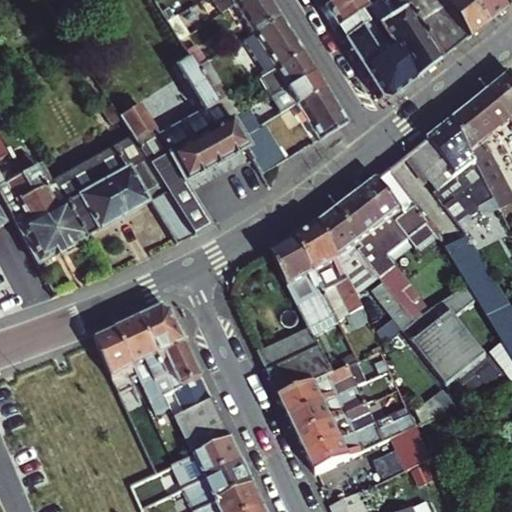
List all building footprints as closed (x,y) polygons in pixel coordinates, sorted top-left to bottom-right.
[(168,10),(162,0),(159,0),(154,3),(161,14),(168,10)] [(211,0),(221,14),(234,6),(243,0),(211,0)] [(251,35),(280,17),(268,0),(243,0),(234,6),(251,35)] [(332,0),(322,7),(334,27),(365,8),(377,0),(332,0)] [(385,41),(390,48),(412,83),(439,62),(398,0),(380,0),(390,16),(375,25),(380,33),(385,41)] [(438,0),(398,0),(439,62),(467,40),(438,0)] [(438,0),(467,40),(488,25),(468,0),(438,0)] [(468,0),(488,25),(508,9),(501,0),(468,0)] [(511,5),(511,0),(501,0),(508,9),(511,5)] [(360,27),(372,20),(365,8),(334,27),(341,38),(360,27)] [(302,52),(280,17),(251,35),(273,70),(302,52)] [(341,38),(377,97),(386,103),(412,83),(390,48),(377,55),(360,27),(341,38)] [(184,37),(179,29),(172,33),(177,41),(184,37)] [(381,44),(385,41),(380,33),(376,36),(381,44)] [(184,37),(177,41),(188,58),(195,70),(205,63),(191,40),(187,42),(184,37)] [(285,90),(314,72),(302,52),(273,70),(285,90)] [(188,58),(173,67),(199,113),(159,139),(140,109),(121,119),(131,135),(191,233),(206,225),(181,183),(243,149),(238,141),(230,127),(228,125),(220,112),(216,105),(203,84),(195,70),(188,58)] [(314,72),(285,90),(295,105),(323,87),(314,72)] [(219,92),(223,90),(215,77),(203,84),(216,105),(224,101),(219,92)] [(511,126),(511,127),(511,80),(510,78),(488,96),(511,126)] [(295,105),(316,140),(345,122),(323,87),(295,105)] [(485,146),(511,126),(488,96),(452,123),(488,194),(492,202),(499,215),(511,208),(511,199),(491,158),(485,146)] [(228,107),(224,101),(216,105),(220,112),(228,107)] [(271,108),(253,119),(251,115),(230,127),(238,141),(254,131),(276,116),(271,108)] [(488,194),(452,123),(428,142),(464,187),(485,214),(490,211),(486,205),(492,202),(488,194)] [(244,151),(260,141),(254,131),(238,141),(243,149),(244,151)] [(131,135),(49,182),(51,185),(81,239),(148,203),(171,243),(191,233),(131,135)] [(268,154),(260,141),(244,151),(252,165),(268,154)] [(464,187),(428,142),(408,158),(436,191),(432,194),(441,206),(452,199),(453,196),(464,187)] [(43,188),(25,154),(10,162),(59,252),(81,239),(51,185),(43,188)] [(259,175),(275,165),(268,154),(252,165),(259,175)] [(0,167),(0,177),(4,184),(0,185),(0,199),(35,265),(59,252),(10,162),(0,167)] [(319,226),(356,302),(439,241),(432,229),(389,173),(343,208),(319,226)] [(356,302),(319,226),(293,240),(335,313),(337,317),(358,305),(356,302)] [(335,313),(293,240),(269,254),(308,328),(335,313)] [(511,313),(467,241),(447,254),(511,363),(511,313)] [(386,288),(374,298),(449,393),(489,362),(455,319),(442,330),(434,320),(418,330),(386,288)] [(154,352),(162,349),(179,385),(200,377),(171,314),(159,310),(138,318),(154,352)] [(154,352),(138,318),(115,326),(148,398),(152,408),(166,403),(161,393),(166,391),(171,389),(154,352)] [(148,398),(115,326),(92,335),(109,374),(124,408),(148,398)] [(308,328),(255,355),(264,374),(318,347),(308,328)] [(333,375),(327,364),(318,347),(264,374),(278,401),(333,375)] [(356,350),(327,364),(333,375),(357,364),(363,361),(356,350)] [(362,374),(357,364),(333,375),(278,401),(286,419),(335,396),(331,388),(362,374)] [(180,409),(208,396),(200,377),(179,385),(171,389),(180,409)] [(365,407),(356,387),(335,396),(286,419),(296,439),(365,407)] [(171,400),(166,391),(161,393),(166,403),(171,400)] [(190,454),(228,437),(208,396),(180,409),(170,413),(190,454)] [(349,425),(369,416),(365,407),(296,439),(305,457),(363,429),(361,425),(351,429),(349,425)] [(374,429),(373,425),(363,429),(305,457),(314,476),(391,440),(413,430),(408,418),(357,442),(356,438),(374,429)] [(414,429),(413,430),(391,440),(406,471),(428,461),(414,429)] [(181,485),(238,460),(228,437),(190,454),(171,462),(181,485)] [(213,501),(249,484),(238,460),(181,485),(169,490),(174,501),(186,495),(188,499),(195,496),(208,490),(213,501)] [(246,511),(259,506),(249,484),(213,501),(200,507),(193,510),(194,511),(246,511)] [(213,501),(208,490),(195,496),(200,507),(213,501)] [(331,511),(353,511),(364,507),(358,494),(329,507),(331,511)]
